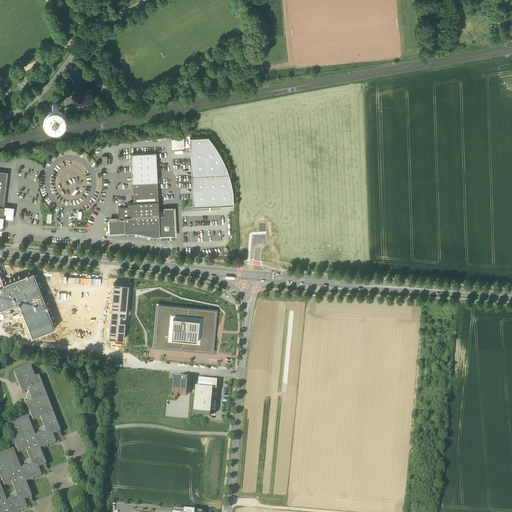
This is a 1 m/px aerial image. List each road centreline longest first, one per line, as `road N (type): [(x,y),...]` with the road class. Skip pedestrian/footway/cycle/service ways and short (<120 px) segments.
road 1 (secondary): [(250,275),(511,295)]
road 2 (track): [(511,283),(252,255)]
road 3 (secondary): [(0,249),(224,272)]
road 4 (unclassified): [(0,118),(38,95),(90,37),(149,0)]
road 5 (residential): [(241,373),(228,511)]
road 6 (track): [(247,306),(193,285),(123,281)]
